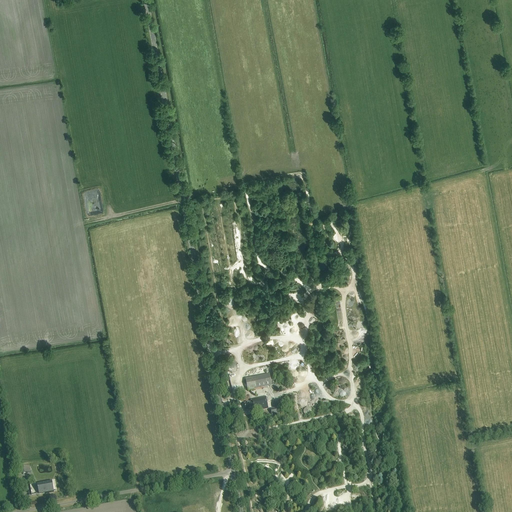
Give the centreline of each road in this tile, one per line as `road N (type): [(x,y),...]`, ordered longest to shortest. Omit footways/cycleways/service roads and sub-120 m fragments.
road 1 (unclassified): [(232,472),(144,0)]
road 2 (unclassified): [(19,511),(232,472)]
